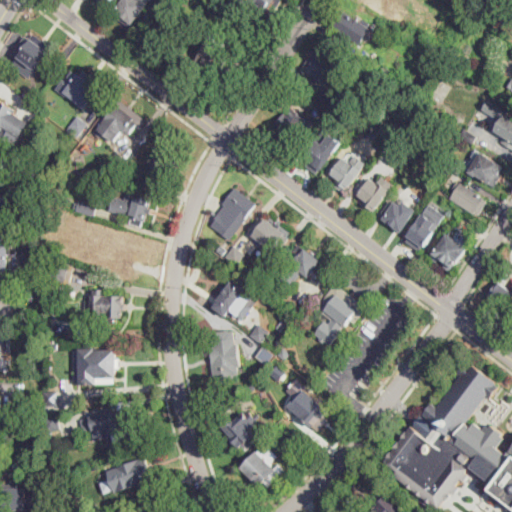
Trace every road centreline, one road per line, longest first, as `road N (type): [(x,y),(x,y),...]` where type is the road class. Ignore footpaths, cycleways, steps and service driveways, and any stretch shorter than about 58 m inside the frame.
road 1 (residential): [(215,511),(178,405),(168,345),(184,230),(229,140)]
road 2 (tertiary): [(229,140),(511,357)]
road 3 (residential): [(288,511),(331,475),(451,311)]
road 4 (tertiary): [(229,140),(48,0)]
road 5 (residential): [(229,140),(320,0)]
